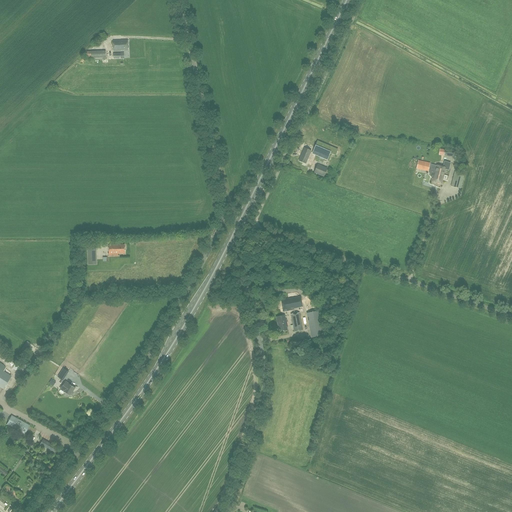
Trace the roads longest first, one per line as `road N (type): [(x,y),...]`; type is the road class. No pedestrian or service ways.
road 1 (primary): [(51,511),(185,322),(346,0)]
road 2 (unclassified): [(31,511),(168,323),(223,208),(178,0)]
road 3 (unclassified): [(227,511),(265,384),(259,331),(231,270),(251,227)]
road 4 (unclassified): [(408,278),(251,227)]
